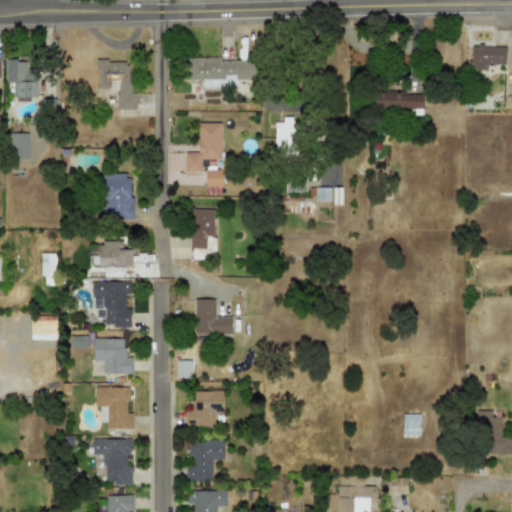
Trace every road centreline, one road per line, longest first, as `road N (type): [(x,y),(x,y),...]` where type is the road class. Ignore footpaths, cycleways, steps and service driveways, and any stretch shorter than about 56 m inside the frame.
road 1 (tertiary): [(0,16),(511,0)]
road 2 (residential): [(161,270),(155,13)]
road 3 (residential): [(159,511),(158,284)]
